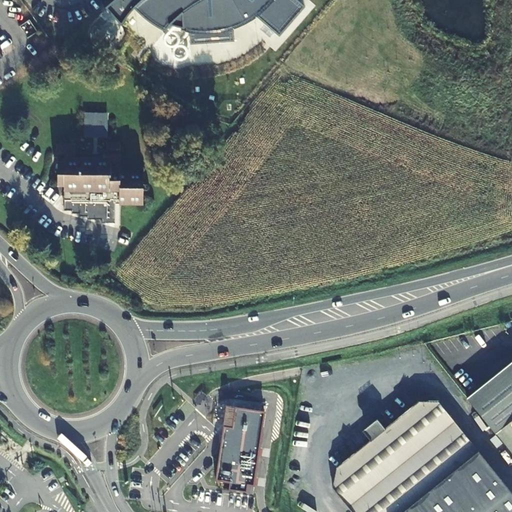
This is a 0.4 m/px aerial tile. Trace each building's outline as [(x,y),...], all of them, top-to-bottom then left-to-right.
[(148,21),(165,31),(170,25),(173,26),(188,29),(189,30),(190,44),(234,41),(233,28),(256,16),(279,36),(305,7),(297,0),(113,0),(104,7),(121,26),(128,17),(133,8),(148,21)] [(82,137),(108,138),(108,112),(83,112),(82,137)] [(65,153),(75,153),(75,143),(56,143),(56,153),(65,153)] [(65,157),(58,157),(58,186),(62,186),(61,213),(70,213),(69,216),(78,216),(78,219),(85,220),(85,222),(94,222),(94,220),(100,220),(100,224),(112,224),(112,199),(118,199),(118,202),(140,203),(140,170),(120,170),(120,164),(109,164),(109,161),(119,161),(119,143),(106,143),(106,153),(109,153),(109,158),(106,158),(75,157),(65,157)] [(511,358),(465,396),(511,452),(511,358)] [(511,511),(511,491),(440,402),(418,398),(377,431),(336,465),(332,484),(355,511),(511,511)] [(264,413),(227,408),(217,480),(230,482),(229,489),(246,491),(247,484),(254,485),(264,413)]
